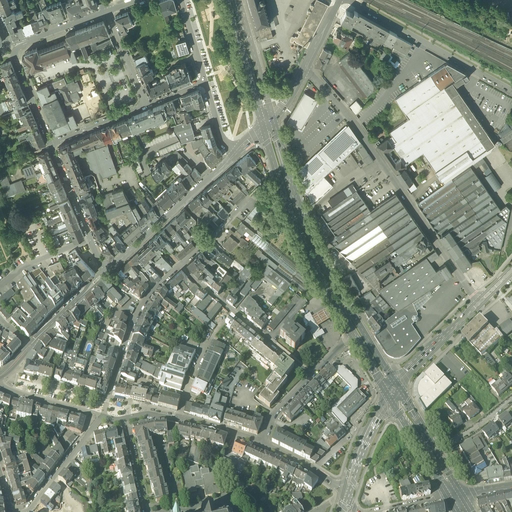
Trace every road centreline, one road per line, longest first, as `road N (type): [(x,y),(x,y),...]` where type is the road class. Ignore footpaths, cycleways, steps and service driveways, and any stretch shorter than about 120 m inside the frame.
road 1 (primary): [(397,385),(327,268),(273,119)]
road 2 (residential): [(303,71),(357,125),(480,302)]
road 3 (primary): [(265,129),(308,254),(354,339)]
road 4 (residential): [(344,0),(511,91)]
road 5 (residential): [(102,415),(141,303),(181,263)]
road 6 (residential): [(181,263),(312,378)]
road 7 (secondary): [(0,375),(105,272)]
road 8 (residential): [(126,418),(178,418),(262,443)]
road 9 (residential): [(105,272),(50,145)]
road 10 (primary): [(226,0),(265,129)]
road 11 (primary): [(460,494),(397,385)]
road 12 (residential): [(27,511),(102,415)]
